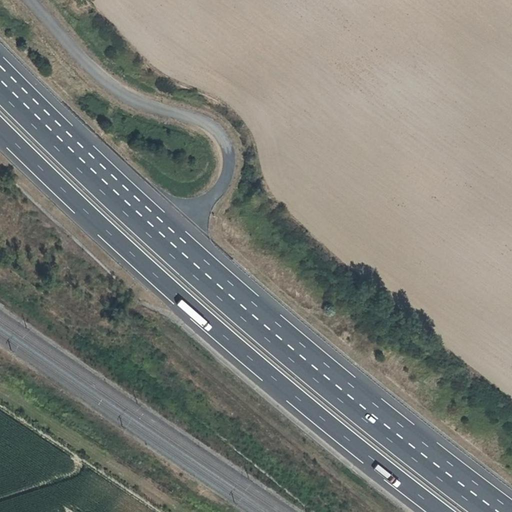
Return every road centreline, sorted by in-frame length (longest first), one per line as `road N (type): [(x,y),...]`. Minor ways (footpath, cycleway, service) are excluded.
road 1 (motorway): [(500,511),(332,381),(0,77)]
road 2 (motorway): [(0,128),(234,345),(440,511)]
